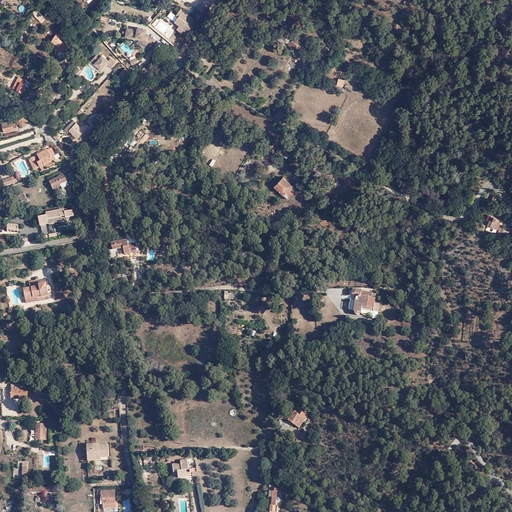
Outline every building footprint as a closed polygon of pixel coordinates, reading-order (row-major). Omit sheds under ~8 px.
[(202,13),(207,7),(202,2),(196,8),(202,13)] [(36,9),(32,13),(42,23),(46,18),(36,9)] [(185,34),(195,19),(189,15),(188,16),(179,10),(176,14),(178,16),(175,21),(180,25),(177,28),(185,34)] [(126,36),(137,38),(139,36),(128,34),(129,28),(127,27),(126,36)] [(139,36),(145,28),(138,27),(138,29),(129,28),(128,34),(139,36)] [(147,29),(145,28),(139,36),(139,38),(148,46),(154,40),(148,34),(146,34),(147,29)] [(64,52),(69,45),(63,40),(64,39),(61,36),(61,35),(58,33),(53,40),(57,44),(55,47),(58,49),(59,48),(64,52)] [(300,46),(301,45),(296,42),(295,43),(292,41),(290,45),(299,51),(301,47),(300,46)] [(296,55),(299,51),(290,45),(287,48),(296,55)] [(216,61),(217,55),(216,55),(217,51),(203,49),(201,58),(205,58),(206,55),(212,56),(211,60),(216,61)] [(102,74),(107,68),(105,67),(107,65),(108,66),(112,69),(116,64),(111,60),(109,63),(99,54),(92,62),(99,68),(97,70),(102,74)] [(250,59),(244,54),(233,61),(237,67),(250,59)] [(130,73),(127,70),(120,78),(123,82),(126,79),(131,84),(134,80),(129,75),(130,73)] [(21,82),(16,79),(12,88),(21,92),(24,86),(27,87),(29,83),(26,81),(24,84),(21,82)] [(61,95),(63,91),(54,85),(51,90),(58,94),(58,93),(61,95)] [(21,127),(29,124),(25,117),(17,121),(18,125),(19,124),(21,127)] [(2,123),(4,132),(17,129),(17,125),(13,125),(12,121),(2,123)] [(80,128),(73,121),(64,130),(67,133),(69,131),(75,137),(78,134),(80,136),(88,128),(85,124),(83,127),(82,126),(80,128)] [(133,147),(137,142),(131,138),(127,143),(133,147)] [(39,162),(41,167),(43,170),(47,168),(47,167),(55,164),(54,162),(56,160),(54,155),(51,156),(49,150),(39,155),(42,161),(39,162)] [(35,170),(41,167),(39,162),(36,156),(30,159),(35,170)] [(61,185),(68,182),(63,174),(58,177),(59,178),(51,182),(54,190),(62,186),(61,185)] [(6,186),(19,181),(17,175),(13,176),(14,177),(4,180),(6,186)] [(157,176),(147,177),(147,182),(152,182),(152,189),(157,189),(157,176)] [(274,187),(287,200),(295,191),(282,178),(274,187)] [(26,192),(22,194),(27,203),(30,200),(26,192)] [(66,215),(66,217),(74,215),(73,210),(65,211),(64,209),(46,212),(47,215),(48,219),(66,215)] [(48,219),(47,215),(39,217),(40,225),(49,224),(48,219)] [(488,225),(499,230),(502,222),(492,217),(488,225)] [(125,254),(132,253),(130,245),(129,245),(128,240),(112,243),(113,250),(124,248),(125,254)] [(130,245),(132,253),(138,252),(137,244),(130,245)] [(46,281),(42,282),(45,299),(48,299),(48,293),(50,293),(49,286),(47,287),(46,281)] [(45,299),(42,282),(39,282),(39,286),(30,287),(23,289),(25,299),(41,296),(41,298),(43,298),(44,300),(45,299)] [(357,300),(357,314),(362,311),(363,308),(363,305),(374,307),(374,310),(379,311),(381,302),(375,302),(376,297),(372,296),(372,292),(361,290),(362,289),(355,288),(355,289),(353,289),(352,293),(353,294),(356,295),(360,295),(359,300),(357,300)] [(18,396),(17,399),(27,400),(28,390),(19,389),(19,386),(11,385),(11,390),(12,390),(11,395),(18,396)] [(299,428),(306,416),(305,414),(304,413),(302,411),(299,415),(293,411),(288,420),(299,428)] [(49,429),(49,424),(37,424),(37,440),(47,440),(48,429),(49,429)] [(100,455),(100,457),(110,457),(109,444),(100,445),(100,443),(86,444),(87,455),(100,455)] [(177,473),(177,477),(196,474),(195,467),(187,468),(186,458),(179,459),(179,463),(171,464),(172,474),(177,473)] [(115,507),(115,498),(100,499),(101,503),(103,503),(103,508),(115,507)]
